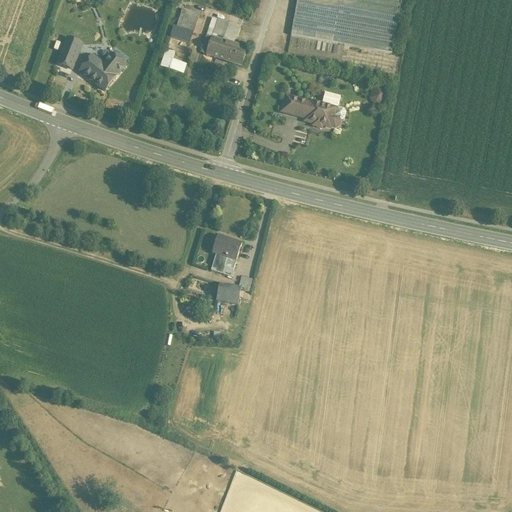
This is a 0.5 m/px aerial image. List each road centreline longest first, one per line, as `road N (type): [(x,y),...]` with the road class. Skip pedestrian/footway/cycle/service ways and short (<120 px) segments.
road 1 (secondary): [(218,174),(511,245)]
road 2 (residential): [(218,174),(272,0)]
road 3 (secondary): [(64,122),(218,174)]
